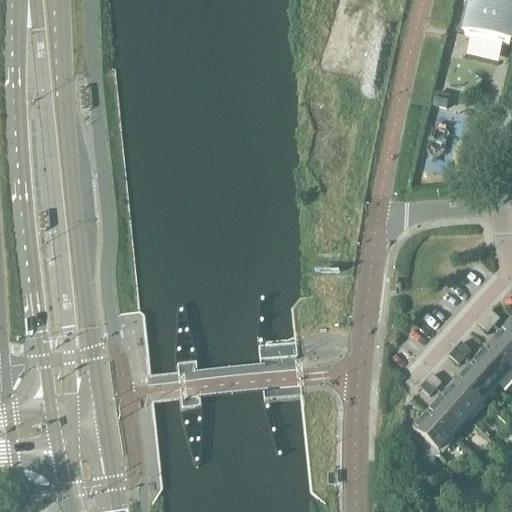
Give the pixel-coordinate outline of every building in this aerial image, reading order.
[(328,26),(319,71),(384,85),(397,24),(399,24),(397,0),(330,0),(332,26),(328,26)] [(465,35),(465,37),(508,47),(508,46),(511,37),(511,36),(511,0),(467,0),(466,12),(467,12),(468,12),(472,12),(467,29),(466,35),(465,35)] [(449,99),(437,96),(434,108),(446,111),(449,99)] [(484,320),(494,328),(500,322),(490,313),(484,320)] [(494,328),(484,320),(478,326),(488,335),(494,328)] [(511,321),(501,334),(511,344),(511,321)] [(511,344),(501,334),(486,350),(511,373),(511,344)] [(455,352),(465,360),(471,354),(461,345),(455,352)] [(511,373),(486,350),(472,366),(498,390),(511,374),(511,373)] [(465,360),(455,352),(449,358),(459,367),(465,360)] [(472,366),(457,382),(483,406),(498,390),(472,366)] [(426,384),(436,392),(442,386),(432,377),(426,384)] [(457,382),(443,398),(469,422),(483,406),(457,382)] [(436,392),(426,384),(420,391),(430,399),(436,392)] [(469,422),(443,398),(428,414),(454,438),(469,422)] [(454,438),(428,414),(413,431),(425,442),(426,460),(440,459),(440,454),(454,438)]
